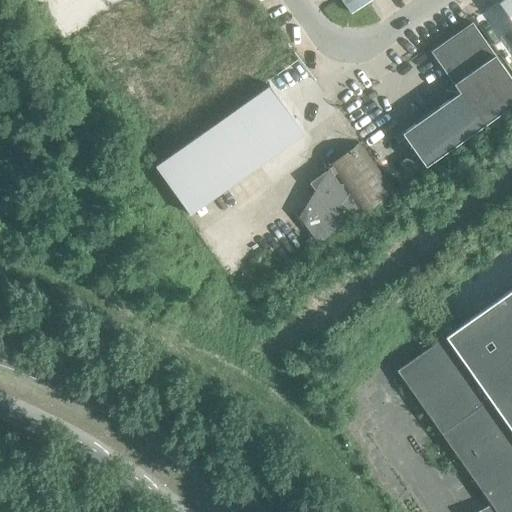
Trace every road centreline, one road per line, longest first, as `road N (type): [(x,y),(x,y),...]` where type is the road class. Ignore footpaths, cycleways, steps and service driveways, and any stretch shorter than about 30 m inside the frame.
road 1 (secondary): [(249,511),(126,413),(0,354)]
road 2 (secondary): [(0,409),(105,462),(168,511)]
road 3 (unclassified): [(440,0),(383,41),(346,50),(324,42),(294,0)]
